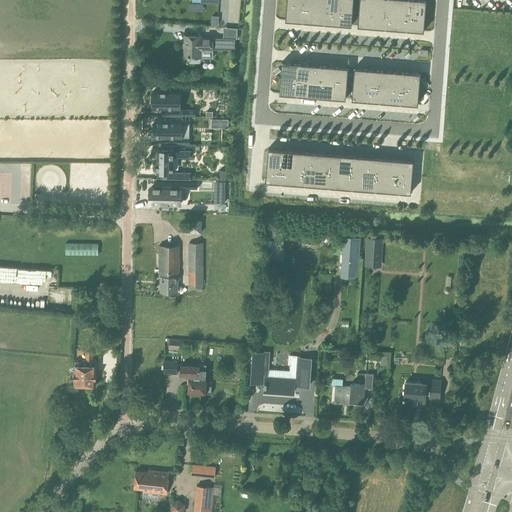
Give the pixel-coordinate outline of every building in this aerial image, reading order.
[(327,0),(326,7),(340,8),(340,0),(327,0)] [(340,0),(340,8),(353,9),(353,0),(340,0)] [(359,0),(359,10),(372,11),(373,0),(359,0)] [(373,0),(372,11),(386,12),(386,0),(373,0)] [(386,0),(386,12),(399,13),(399,0),(386,0)] [(399,0),(399,13),(412,14),(413,0),(399,0)] [(413,0),(412,14),(425,15),(426,0),(413,0)] [(287,4),(286,20),(299,21),(300,5),(287,4)] [(300,5),(299,21),(312,22),(313,6),(300,5)] [(313,6),(312,22),(325,23),(326,7),(313,6)] [(326,7),(325,23),(338,24),(340,8),(326,7)] [(340,8),(338,24),(352,25),(353,9),(340,8)] [(359,10),(358,26),(371,27),(372,11),(359,10)] [(372,11),(371,27),(384,28),(386,12),(372,11)] [(386,12),(384,28),(397,29),(399,13),(386,12)] [(399,13),(397,29),(411,30),(412,14),(399,13)] [(412,14),(411,30),(424,31),(425,15),(412,14)] [(466,16),(464,44),(508,48),(510,19),(466,16)] [(185,35),(185,57),(201,57),(213,57),(213,50),(213,48),(224,48),(224,49),(235,50),(235,38),(223,38),(213,38),(201,37),(201,36),(185,35)] [(282,62),(281,78),(294,79),(295,63),(282,62)] [(295,63),(294,79),(307,80),(309,64),(295,63)] [(309,64),(307,80),(321,81),(322,65),(309,64)] [(322,65),(321,81),(334,82),(335,66),(322,65)] [(335,66),(334,82),(347,83),(348,67),(335,66)] [(354,67),(353,83),(366,84),(368,68),(354,67)] [(368,68),(366,84),(380,85),(381,70),(368,68)] [(381,70),(380,85),(393,87),(394,71),(381,70)] [(394,71),(393,87),(406,88),(407,72),(394,71)] [(407,72),(406,88),(419,89),(421,73),(407,72)] [(281,78),(280,93),(293,94),(294,79),(281,78)] [(294,79),(293,94),(306,96),(307,80),(294,79)] [(307,80),(306,96),(319,97),(321,81),(307,80)] [(321,81),(319,97),(333,98),(334,82),(321,81)] [(334,82),(333,98),(346,99),(347,83),(334,82)] [(353,83),(352,99),(365,100),(366,84),(353,83)] [(366,84),(365,100),(378,101),(380,85),(366,84)] [(380,85),(378,101),(392,102),(393,87),(380,85)] [(393,87),(392,102),(405,103),(406,88),(393,87)] [(406,88),(405,103),(418,105),(419,89),(406,88)] [(152,92),(152,108),(162,108),(162,116),(196,117),(196,109),(179,108),(180,93),(152,92)] [(212,119),(212,127),(228,128),(228,120),(212,119)] [(154,122),(154,137),(165,137),(165,144),(190,144),(190,137),(182,137),(182,123),(182,122),(154,122)] [(269,148),(266,181),(411,192),(414,159),(269,148)] [(156,154),(156,155),(157,155),(157,171),(166,171),(166,179),(190,180),(190,172),(173,171),(173,157),(191,158),(191,150),(173,150),(157,149),(157,151),(156,151),(156,152),(157,152),(157,154),(156,154)] [(150,188),(150,204),(180,205),(180,188),(197,189),(197,188),(196,188),(196,182),(197,182),(197,181),(156,181),(157,181),(157,182),(157,187),(156,187),(156,188),(150,188)] [(224,202),(224,190),(215,190),(215,202),(224,202)] [(190,219),(189,231),(202,232),(202,220),(190,219)] [(344,236),(341,276),(356,277),(359,238),(344,236)] [(381,239),(368,239),(367,268),(380,268),(381,239)] [(98,255),(98,244),(66,243),(66,254),(98,255)] [(203,243),(189,243),(189,290),(198,290),(198,291),(203,291),(203,287),(203,243)] [(180,245),(159,245),(159,276),(161,276),(161,281),(161,283),(161,292),(177,292),(177,279),(180,279),(180,245)] [(265,250),(265,263),(283,264),(283,251),(265,250)] [(316,275),(315,291),(330,292),(332,274),(319,273),(316,275)] [(172,339),(171,348),(183,348),(184,339),(172,339)] [(251,352),(249,382),(262,383),(262,387),(265,387),(265,390),(268,390),(268,393),(277,394),(278,391),(291,392),(295,392),(295,385),(306,386),(308,359),(296,359),(295,379),(268,377),(269,369),(270,352),(263,352),(263,353),(251,352)] [(451,359),(449,367),(457,369),(459,362),(451,359)] [(177,374),(178,361),(164,360),(163,373),(174,374),(177,374)] [(75,361),(75,367),(75,385),(77,385),(78,386),(82,386),(83,385),(96,385),(96,367),(96,361),(75,361)] [(181,365),(180,374),(190,375),(189,380),(188,380),(188,383),(189,383),(189,387),(188,387),(188,389),(189,390),(189,393),(205,394),(205,393),(211,394),(212,385),(206,385),(206,377),(206,369),(200,369),(200,366),(181,365)] [(332,377),(332,384),(335,385),(334,403),(350,404),(351,401),(364,402),(365,388),(373,388),(374,373),(366,373),(365,384),(351,383),(351,386),(342,385),(343,378),(332,377)] [(405,382),(403,405),(415,406),(415,408),(424,409),(425,408),(425,398),(439,399),(441,380),(425,379),(423,379),(423,383),(405,382)] [(191,474),(215,477),(216,468),(192,465),(191,474)] [(143,489),(144,489),(144,491),(167,494),(170,472),(149,470),(148,472),(144,471),(143,471),(137,471),(135,487),(143,489)] [(197,486),(194,511),(211,511),(214,487),(197,486)] [(171,502),(170,511),(171,511),(184,511),(185,504),(178,499),(171,502)]
